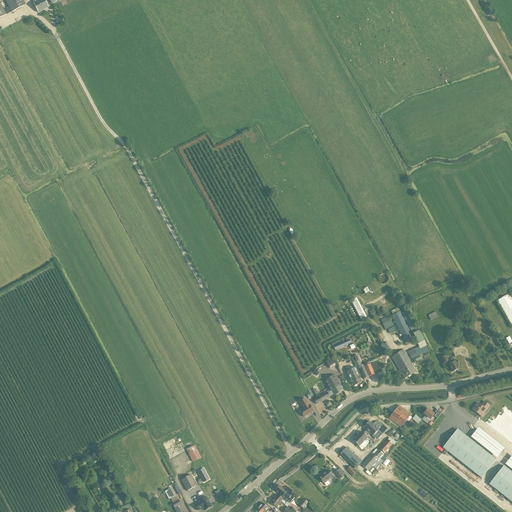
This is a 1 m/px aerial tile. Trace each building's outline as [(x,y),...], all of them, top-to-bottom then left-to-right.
[(26,4),(23,0),(5,0),(12,12),(26,4)] [(32,0),(34,3),(33,3),(39,13),(49,8),(44,0),(50,0),(53,4),(54,4),(56,3),(60,0),(32,0)] [(386,281),(386,279),(386,277),(385,276),(383,275),(382,274),(380,274),(378,275),(377,277),(377,278),(376,279),(377,280),(377,281),(378,282),(379,283),(381,284),(383,283),(384,283),(384,282),(385,282),(386,281)] [(511,325),(511,300),(509,295),(498,301),(511,325)] [(359,321),(364,319),(354,302),(349,304),(359,321)] [(406,343),(414,339),(400,311),(392,315),(406,343)] [(431,320),(438,316),(436,311),(429,315),(431,320)] [(385,329),(393,326),(391,321),(390,321),(388,316),(381,320),(385,329)] [(413,335),(421,343),(425,339),(417,331),(413,335)] [(335,350),(352,343),(350,340),(333,347),(335,350)] [(411,359),(422,354),(419,347),(408,352),(411,359)] [(405,379),(416,372),(403,350),(392,357),(405,379)] [(356,367),(361,365),(357,355),(352,357),(356,367)] [(330,368),(336,365),(332,359),(327,362),(330,368)] [(453,372),(459,369),(455,361),(455,362),(453,359),(451,360),(452,363),(449,365),(453,372)] [(363,365),(358,367),(359,369),(363,379),(374,374),(382,371),(378,361),(370,364),(364,367),(363,365)] [(350,379),(358,376),(355,368),(351,370),(350,368),(346,370),(347,372),(350,379)] [(334,381),(336,379),(334,376),(325,381),(329,388),(333,386),(332,385),(335,383),(334,381)] [(358,376),(350,379),(353,386),(361,383),(358,376)] [(331,392),(340,386),(336,379),(334,381),(335,383),(332,385),(333,386),(329,388),(330,390),(331,392)] [(331,392),(330,390),(327,392),(319,397),(317,398),(313,400),(316,404),(318,403),(318,404),(330,397),(328,395),(330,394),(331,396),(332,395),(333,397),(343,391),(340,386),(331,392)] [(305,399),(299,402),(303,409),(300,411),(304,418),(314,412),(310,405),(309,406),(305,399)] [(478,402),(473,409),(482,417),(485,413),(484,413),(490,405),(485,402),(482,406),(478,402)] [(396,410),(407,419),(411,415),(399,406),(396,410)] [(431,419),(435,414),(428,409),(424,414),(431,419)] [(393,414),(404,423),(407,419),(396,410),(393,414)] [(432,425),(438,429),(448,416),(443,412),(440,416),(441,417),(439,420),(437,419),(432,425)] [(404,423),(393,414),(389,418),(401,427),(404,423)] [(412,418),(419,423),(422,419),(415,414),(412,418)] [(369,421),(363,428),(364,428),(366,430),(370,434),(372,436),(373,436),(375,439),(381,433),(382,435),(388,429),(380,422),(375,427),(373,425),(369,422),(370,422),(369,421)] [(498,457),(505,447),(478,428),(470,437),(498,457)] [(353,441),(359,447),(359,446),(367,438),(368,438),(367,437),(370,434),(366,430),(363,434),(361,432),(353,441)] [(395,430),(392,434),(401,441),(403,438),(395,430)] [(481,478),(496,460),(458,430),(443,448),(481,478)] [(380,448),(385,452),(393,444),(394,445),(396,442),(390,437),(380,448)] [(195,445),(186,449),(193,462),(201,458),(195,445)] [(346,447),(339,455),(354,469),(361,461),(346,447)] [(377,448),(362,465),(369,471),(375,463),(383,453),(377,448)] [(376,463),(379,465),(372,474),(376,477),(379,473),(382,475),(388,467),(382,462),(387,456),(384,453),(376,463)] [(511,472),(504,466),(489,485),(511,502),(511,472)] [(347,470),(353,476),(356,473),(350,467),(347,470)] [(203,469),(197,472),(203,482),(209,479),(203,469)] [(345,474),(340,469),(335,473),(339,479),(345,474)] [(324,484),(333,477),(328,470),(319,478),(324,484)] [(190,475),(181,480),(187,491),(196,486),(190,475)] [(283,497),(287,492),(280,486),(276,491),(283,497)] [(174,497),(170,489),(165,492),(169,500),(174,497)] [(287,492),(283,497),(290,503),(294,498),(293,497),(294,495),(290,492),(289,494),(287,492)] [(278,495),(271,503),(276,507),(279,504),(281,506),(283,503),(281,501),(283,499),(278,495)] [(200,502),(195,505),(198,511),(201,509),(201,508),(203,508),(205,511),(212,507),(206,497),(199,501),(200,502)] [(303,509),(308,503),(303,499),(298,505),(303,509)] [(265,511),(273,511),(272,511),(270,511),(269,511),(267,511),(269,509),(262,503),(259,507),(265,511)]
